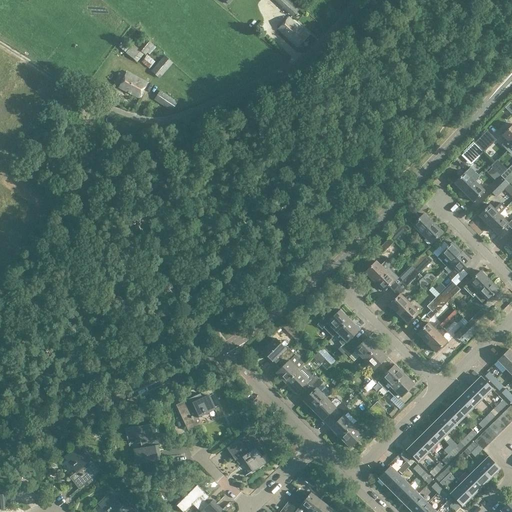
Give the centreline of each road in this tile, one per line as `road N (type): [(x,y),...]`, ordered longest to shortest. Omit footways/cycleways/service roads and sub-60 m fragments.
road 1 (unclassified): [(355,0),(308,54),(163,119),(97,102),(0,43)]
road 2 (tertiary): [(220,351),(324,278),(511,78)]
road 3 (tertiary): [(0,447),(220,351)]
road 4 (residential): [(316,442),(220,351)]
road 5 (residential): [(436,386),(347,471)]
road 6 (residential): [(436,386),(351,297)]
